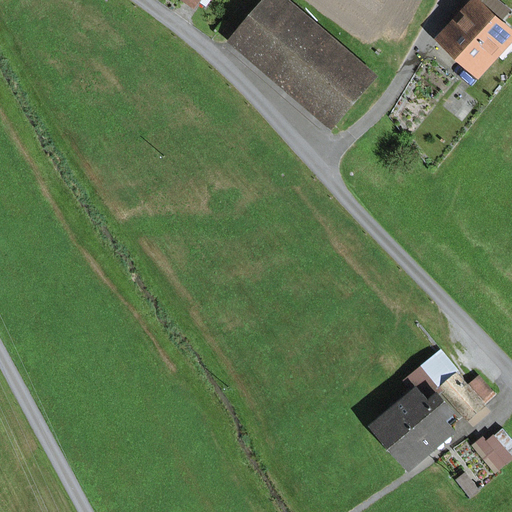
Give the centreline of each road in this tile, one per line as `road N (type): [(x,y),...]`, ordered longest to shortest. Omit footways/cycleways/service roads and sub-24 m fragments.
road 1 (track): [(511,366),(185,16),(159,0)]
road 2 (track): [(320,165),(398,82),(446,0)]
road 3 (unclassified): [(0,343),(92,511)]
